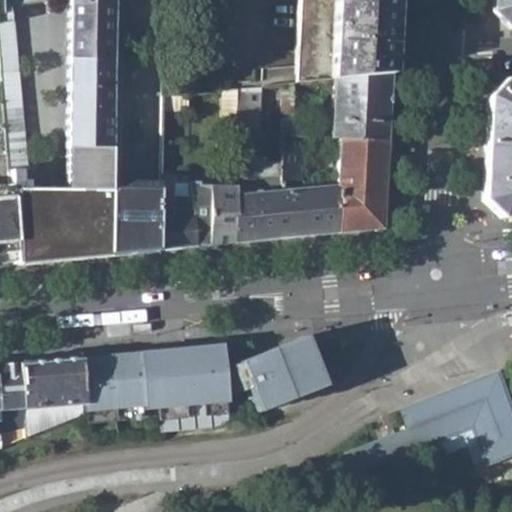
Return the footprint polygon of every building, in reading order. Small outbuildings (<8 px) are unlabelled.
[(0,0),(0,72),(1,78),(20,76),(12,21),(10,21),(7,0),(0,0)] [(70,0),(67,193),(13,194),(16,264),(104,256),(108,255),(112,255),(111,244),(128,252),(157,250),(159,189),(128,188),(120,188),(109,187),(112,0),(70,0)] [(259,73),(259,89),(280,88),(285,87),(321,84),(332,83),(388,79),(391,0),(297,0),(293,70),(259,73)] [(511,0),(492,0),(492,10),(510,30),(511,29),(511,0)] [(34,177),(20,76),(1,78),(11,152),(12,179),(34,177)] [(332,95),(329,138),(331,138),(384,144),(388,79),(332,83),(332,95)] [(511,79),(505,80),(486,98),(481,202),(499,219),(511,217),(511,79)] [(321,95),(332,95),(332,83),(321,84),(321,95)] [(235,185),(235,205),(280,198),(277,174),(279,172),(279,133),(279,95),(280,88),(259,89),(238,91),(237,129),(236,162),(235,185)] [(187,182),(187,188),(208,187),(207,176),(189,175),(190,133),(237,129),(238,91),(161,97),(160,133),(159,175),(172,174),(186,174),(187,182)] [(138,132),(160,133),(161,97),(144,96),(144,110),(139,110),(138,132)] [(301,135),(315,137),(315,122),(291,121),(291,134),(301,135)] [(280,198),(290,197),(289,187),(300,187),(301,144),(301,135),(291,134),(279,133),(279,172),(277,174),(280,198)] [(315,137),(301,135),(301,144),(331,147),(331,138),(329,138),(315,137)] [(384,144),(331,138),(331,147),(332,182),(316,185),(316,192),(335,190),(334,233),(379,229),(384,144)] [(235,185),(236,162),(227,162),(227,185),(235,185)] [(192,246),(188,196),(173,197),(173,183),(172,174),(159,175),(159,180),(159,189),(157,250),(192,246)] [(186,174),(172,174),(173,183),(187,182),(186,174)] [(159,180),(133,179),(128,182),(120,188),(128,188),(159,189),(159,180)] [(235,205),(235,185),(227,185),(208,187),(187,188),(188,196),(192,246),(234,243),(235,205)] [(0,265),(4,265),(16,264),(13,194),(12,187),(0,187),(0,265)] [(290,197),(280,198),(235,205),(234,243),(334,233),(335,190),(316,192),(290,197)] [(128,252),(111,244),(112,255),(128,252)] [(302,336),(230,364),(236,380),(243,377),(257,411),(322,385),(302,336)] [(220,344),(80,358),(83,402),(84,412),(114,409),(143,406),(143,410),(158,409),(226,403),(223,368),(220,344)] [(18,363),(22,409),(83,402),(80,358),(18,363)] [(0,424),(2,446),(26,436),(22,409),(18,363),(0,365),(0,424)] [(511,407),(497,369),(400,408),(408,427),(389,434),(383,436),(372,439),(292,472),(344,476),(474,423),(488,460),(511,451),(511,407)]
